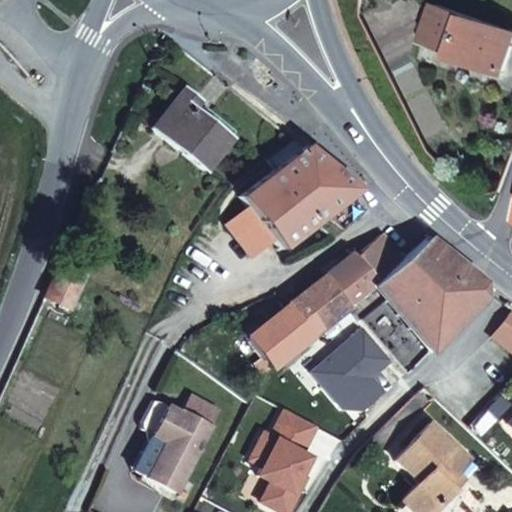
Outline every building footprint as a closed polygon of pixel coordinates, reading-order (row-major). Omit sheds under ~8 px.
[(511,48),(511,36),(434,7),(420,43),(453,55),(451,62),(499,80),(511,48)] [(198,102),(181,89),(150,129),(203,171),(228,138),(192,109),(198,102)] [(270,239),(279,250),(358,191),(304,146),(237,197),(246,208),(224,224),(249,256),(270,239)] [(376,284),(401,261),(381,236),(356,258),(376,284)] [(491,289),(481,282),(427,239),(401,261),(376,284),(372,287),(428,353),(491,289)] [(372,287),(376,284),(356,258),(354,255),(326,275),(349,306),(355,301),(372,287)] [(69,309),(83,277),(57,265),(43,297),(69,309)] [(309,337),(349,306),(326,275),(286,306),(245,339),(259,358),(253,363),(261,374),(267,369),(267,368),(309,337)] [(511,312),(491,338),(502,346),(497,353),(511,366),(511,312)] [(208,406),(188,396),(180,411),(200,421),(208,406)] [(163,443),(145,478),(173,494),(209,426),(216,411),(208,406),(200,421),(180,411),(179,413),(177,412),(166,406),(159,403),(150,406),(140,423),(142,431),(151,436),(163,443)] [(258,503),(275,511),(286,511),(299,489),(294,486),(299,477),(308,460),(300,455),(314,428),(283,412),(269,439),(262,435),(249,462),(260,467),(255,476),(269,484),(258,503)] [(417,482),(399,501),(410,511),(429,511),(450,489),(473,465),(466,459),(428,424),(393,460),(417,482)] [(151,436),(132,472),(145,478),(163,443),(151,436)] [(299,489),(303,480),(299,477),(294,486),(299,489)]
